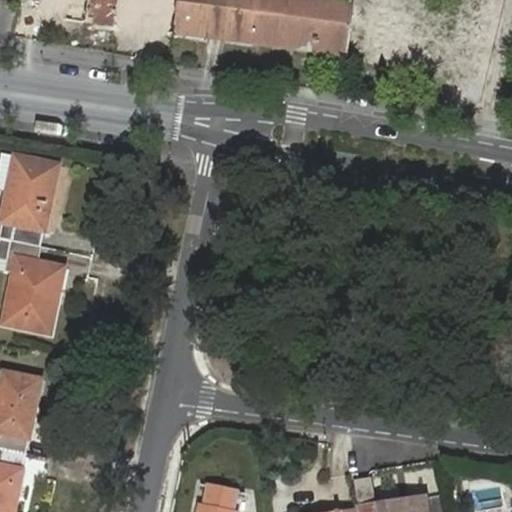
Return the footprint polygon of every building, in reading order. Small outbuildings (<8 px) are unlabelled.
[(117,0),(89,0),(86,23),(114,26),(117,0)] [(224,41),(229,0),(177,0),(177,7),(211,11),(207,38),(224,41)] [(288,16),(289,0),(229,0),(224,41),(255,45),(260,13),(288,16)] [(308,19),(309,0),(289,0),(288,16),(260,13),(255,45),(313,53),(317,20),(308,19)] [(354,16),(355,0),(309,0),(308,19),(317,20),(313,53),(348,58),(354,16)] [(444,0),(444,5),(404,2),(398,72),(490,80),(496,0),(444,0)] [(211,11),(177,7),(173,34),(207,38),(211,11)] [(14,238),(44,245),(60,165),(16,155),(2,219),(18,222),(14,238)] [(41,262),(44,245),(14,238),(2,236),(0,244),(0,253),(11,256),(10,258),(20,260),(8,322),(53,333),(61,299),(67,268),(41,262)] [(0,447),(27,454),(33,420),(39,421),(43,406),(36,405),(41,378),(8,372),(1,404),(0,403),(0,447)] [(0,447),(0,511),(14,511),(18,497),(11,495),(17,470),(23,471),(27,454),(0,447)] [(18,497),(23,471),(17,470),(11,495),(18,497)] [(231,511),(232,510),(236,489),(235,489),(207,484),(203,505),(200,504),(198,511),(231,511)] [(430,511),(428,496),(358,506),(359,511),(358,511),(430,511)]
